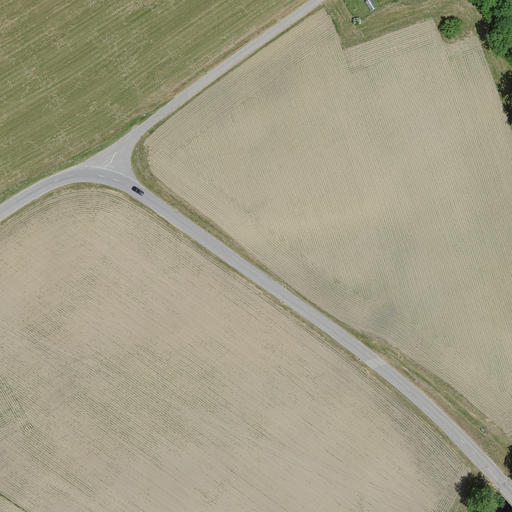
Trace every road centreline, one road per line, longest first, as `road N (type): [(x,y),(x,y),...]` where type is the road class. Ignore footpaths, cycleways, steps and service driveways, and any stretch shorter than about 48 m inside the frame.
road 1 (tertiary): [(511,492),(398,380),(138,191),(101,174)]
road 2 (unclassified): [(318,0),(127,141),(101,174)]
